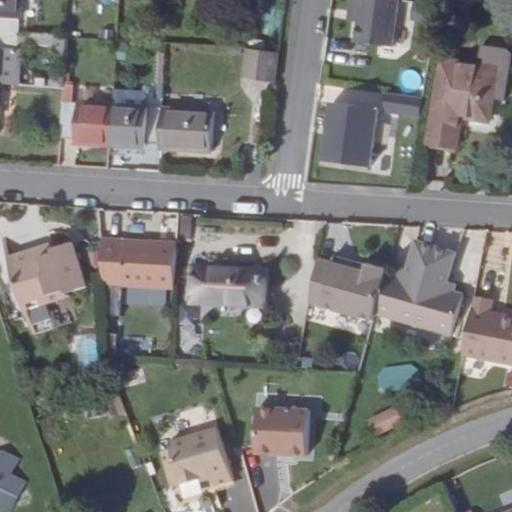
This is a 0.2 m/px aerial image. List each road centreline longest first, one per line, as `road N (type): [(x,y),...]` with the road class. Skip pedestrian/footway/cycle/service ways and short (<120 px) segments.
road 1 (residential): [(284,203),(0,183)]
road 2 (residential): [(511,215),(284,203)]
road 3 (residential): [(284,203),(311,0)]
road 4 (residential): [(511,424),(389,474),(341,511)]
